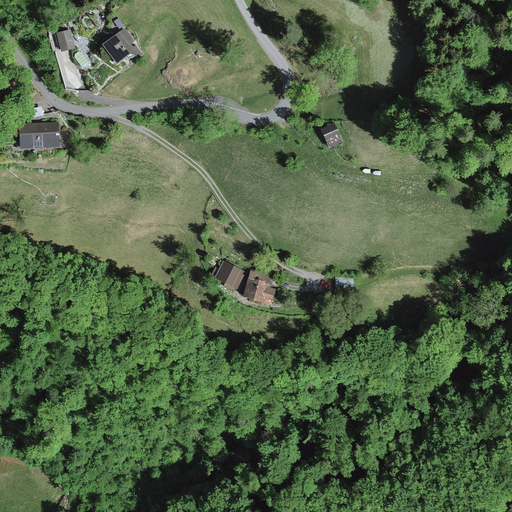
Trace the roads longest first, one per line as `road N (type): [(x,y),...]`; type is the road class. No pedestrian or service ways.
road 1 (unclassified): [(0,35),(59,103),(87,111),(198,104),(261,120),(290,98),(288,80),(239,0)]
road 2 (track): [(87,111),(135,125),(203,168),(246,232),(314,280),(307,288),(288,286)]
